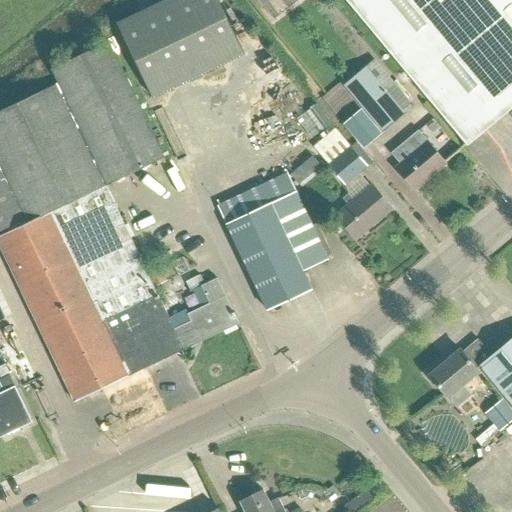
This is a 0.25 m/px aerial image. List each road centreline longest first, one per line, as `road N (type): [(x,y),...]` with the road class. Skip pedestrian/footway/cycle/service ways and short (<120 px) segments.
road 1 (tertiary): [(25,511),(318,370)]
road 2 (primary): [(318,370),(511,210)]
road 3 (primary): [(436,511),(318,370)]
